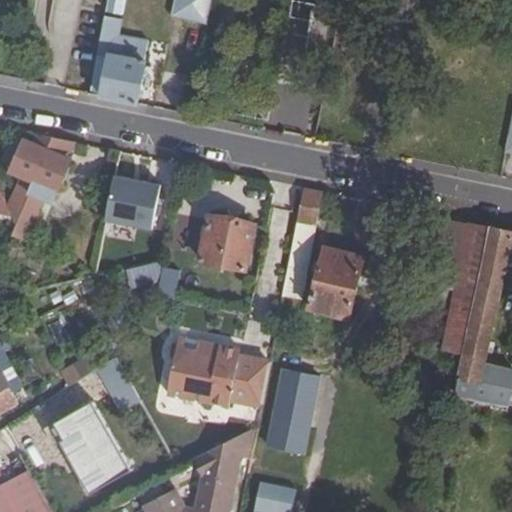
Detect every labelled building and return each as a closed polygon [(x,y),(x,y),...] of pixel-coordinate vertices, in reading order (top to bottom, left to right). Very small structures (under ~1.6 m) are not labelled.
[(177,0),(178,7),(216,9),(216,0),(177,0)] [(213,21),(213,10),(177,9),(176,19),(213,21)] [(124,20),(106,17),(99,55),(91,96),(139,105),(148,63),(146,63),(151,42),(121,37),(124,20)] [(307,79),(306,51),(293,51),(295,80),(307,79)] [(77,144),(36,136),(32,145),(24,142),(6,185),(16,190),(28,195),(16,224),(18,227),(31,233),(45,202),(51,205),(59,185),(62,187),(69,170),(66,168),(77,144)] [(173,184),(178,164),(152,158),(147,178),(173,184)] [(165,231),(174,185),(119,174),(110,220),(165,231)] [(304,189),(289,268),(307,271),(322,192),(304,189)] [(16,190),(8,208),(9,210),(16,224),(28,195),(16,190)] [(0,208),(9,210),(8,208),(0,193),(0,208)] [(454,302),(471,223),(445,217),(428,297),(454,302)] [(253,227),(209,218),(200,262),(245,272),(253,227)] [(511,231),(471,223),(454,302),(445,349),(465,353),(456,394),(511,404),(511,373),(484,367),(508,254),(511,255),(511,231)] [(368,259),(328,251),(315,313),(355,321),(368,259)] [(133,286),(158,280),(160,279),(161,262),(129,270),(133,286)] [(163,269),(158,297),(175,300),(181,273),(163,269)] [(234,396),(264,401),(271,361),(241,356),(242,347),(218,343),(217,348),(206,347),(206,341),(181,336),(180,340),(176,342),(174,352),(178,358),(172,392),(232,404),(234,396)] [(72,386),(100,369),(91,354),(63,372),(72,386)] [(324,361),(286,354),(272,434),(311,441),(324,361)] [(124,412),(139,403),(114,357),(100,366),(124,412)] [(0,372),(0,414),(17,403),(0,372)] [(94,402),(53,425),(62,443),(60,446),(75,471),(89,463),(103,489),(133,472),(94,402)] [(228,511),(241,451),(253,454),(260,424),(210,451),(221,470),(214,503),(203,501),(192,480),(162,496),(170,511),(168,511),(228,511)] [(0,511),(38,511),(41,511),(21,475),(8,482),(0,467),(0,511)] [(150,504),(153,511),(168,511),(170,511),(162,496),(150,504)]
